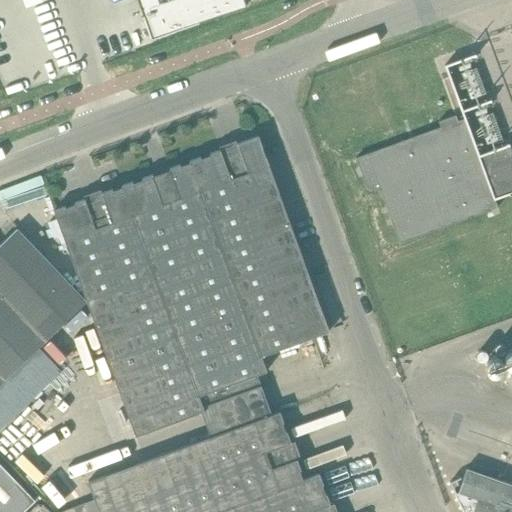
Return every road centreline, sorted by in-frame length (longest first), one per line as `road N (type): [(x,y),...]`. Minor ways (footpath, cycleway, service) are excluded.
road 1 (unclassified): [(423,511),(270,66)]
road 2 (unclassified): [(0,166),(270,66)]
road 3 (unclassified): [(270,66),(446,0)]
